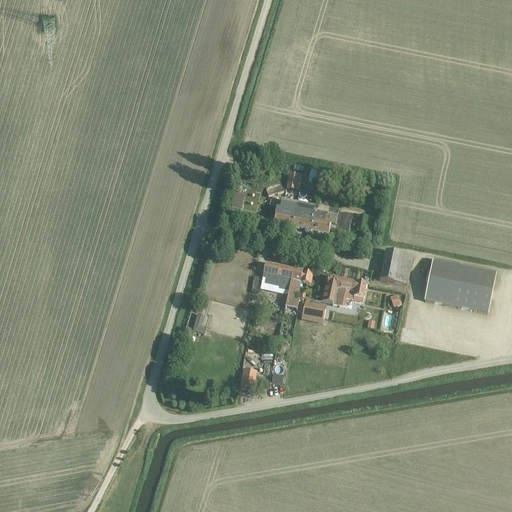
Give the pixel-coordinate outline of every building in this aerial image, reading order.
[(268,179),(270,170),(260,167),(258,177),(268,179)] [(333,174),(319,171),(317,178),(332,181),(333,174)] [(322,199),(321,205),(324,206),(328,207),(331,197),(326,195),(325,200),(322,199)] [(277,210),(274,224),(292,228),(297,206),(282,203),(280,211),(277,210)] [(297,206),(292,228),(302,230),(305,213),(307,211),(308,208),(297,206)] [(305,213),(302,230),(306,230),(305,233),(310,234),(311,232),(315,211),(315,210),(308,208),(307,211),(305,213)] [(315,211),(311,232),(328,236),(331,225),(326,224),(328,214),(315,211)] [(356,229),(367,231),(369,220),(359,218),(358,221),(352,219),(351,228),(356,229)] [(407,288),(413,259),(385,253),(380,282),(407,288)] [(488,315),(496,275),(433,263),(425,303),(488,315)] [(263,275),(262,279),(266,280),(264,288),(270,289),(275,267),(265,265),(263,275)] [(275,267),(270,289),(276,290),(279,291),(284,269),(275,267)] [(284,269),(279,291),(288,293),(293,271),(284,269)] [(289,293),(285,309),(297,312),(299,300),(294,299),(295,294),(298,294),(299,287),(300,283),(302,273),(303,273),(293,271),(288,293),(289,293)] [(300,283),(311,285),(313,275),(302,273),(300,283)] [(328,278),(324,300),(334,302),(338,280),(328,278)] [(254,279),(251,292),(257,293),(259,280),(254,279)] [(334,302),(333,306),(344,308),(346,301),(362,305),(366,286),(338,280),(334,302)] [(397,296),(390,298),(394,308),(401,306),(397,296)] [(326,311),(304,307),(302,317),(324,321),(326,311)] [(250,311),(243,309),(241,316),(248,318),(250,311)] [(204,315),(205,325),(216,323),(215,314),(204,315)] [(199,329),(202,317),(197,316),(193,333),(204,336),(206,331),(199,329)] [(244,371),(240,390),(245,391),(246,387),(254,388),(256,374),(244,371)] [(273,377),(272,384),(282,386),(283,378),(273,377)]
